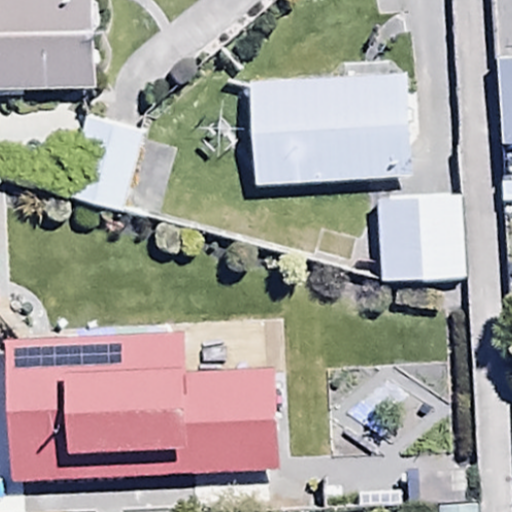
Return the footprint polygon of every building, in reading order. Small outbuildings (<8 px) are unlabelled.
[(0,0),(0,106),(100,104),(97,0),(0,0)] [(503,157),(511,157),(511,67),(499,68),(503,157)] [(409,88),(253,94),(257,197),(413,191),(409,88)] [(123,224),(144,140),(86,126),(66,210),(123,224)] [(464,210),(379,214),(383,295),(468,291),(464,210)] [(9,355),(16,492),(283,477),(278,384),(196,388),(193,344),(9,355)]
